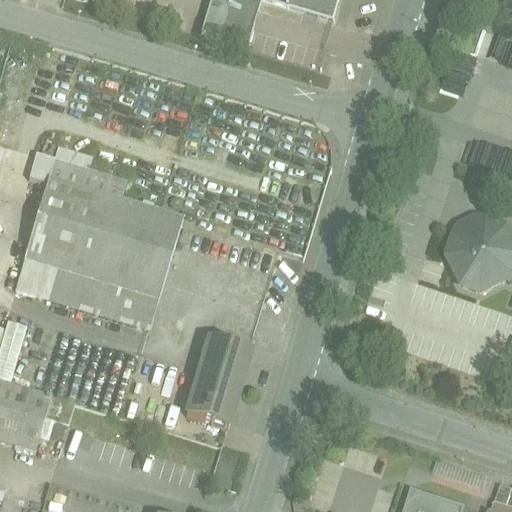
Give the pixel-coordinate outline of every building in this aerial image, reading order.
[(342,0),(213,0),(208,19),(257,34),(266,3),(336,23),(342,0)] [(257,34),(208,19),(202,36),(251,51),(257,34)] [(183,222),(49,182),(24,264),(25,264),(16,294),(35,300),(44,270),(159,304),(183,222)] [(498,229),(479,222),(460,232),(454,250),(453,250),(450,260),(450,261),(464,289),(464,290),(483,296),(511,281),(511,240),(508,232),(498,228),(498,229)] [(252,355),(210,342),(187,419),(228,432),(252,355)] [(52,401),(0,385),(0,445),(35,456),(46,422),(52,401)] [(75,408),(52,401),(46,422),(69,429),(75,408)] [(511,496),(511,492),(502,489),(497,506),(508,509),(511,496)] [(463,511),(464,510),(407,494),(401,511),(463,511)]
